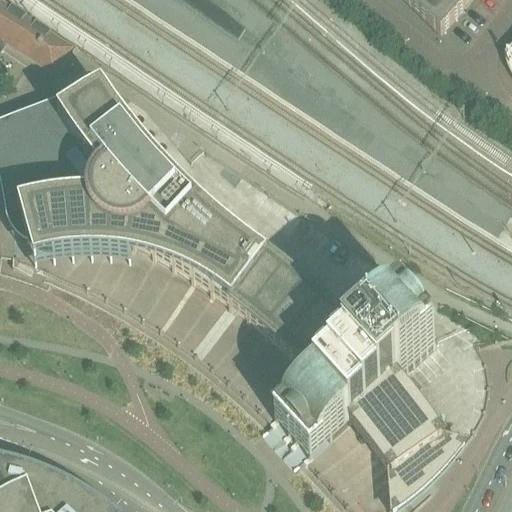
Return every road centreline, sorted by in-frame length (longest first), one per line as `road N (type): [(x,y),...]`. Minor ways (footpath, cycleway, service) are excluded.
road 1 (tertiary): [(175,511),(111,465),(45,431)]
road 2 (tertiary): [(0,445),(84,479),(133,511)]
